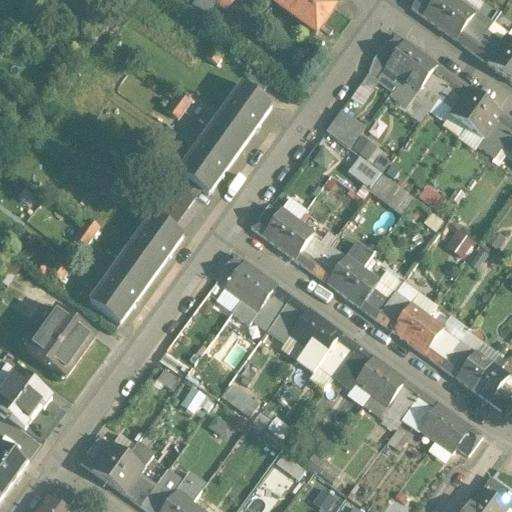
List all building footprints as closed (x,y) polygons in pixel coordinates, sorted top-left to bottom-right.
[(19,0),(18,1),(29,9),(35,0),(19,0)] [(212,4),(207,0),(198,0),(194,7),(205,14),(212,4)] [(234,2),(230,0),(207,0),(212,4),(226,14),(234,2)] [(334,11),(318,0),(280,0),(274,8),(315,38),(315,37),(322,28),(334,11)] [(436,0),(419,0),(417,3),(429,11),(436,0)] [(436,0),(429,11),(422,20),(439,33),(457,6),(448,0),(436,0)] [(470,4),(464,0),(463,0),(458,7),(465,12),(470,4)] [(429,11),(417,3),(410,12),(422,20),(429,11)] [(457,6),(439,33),(455,45),(462,35),(474,19),(465,12),(458,7),(457,6)] [(474,19),(462,35),(478,47),(486,36),(485,36),(489,30),(474,19)] [(478,47),(462,35),(455,45),(471,56),(478,47)] [(501,48),(486,36),(478,47),(493,58),(501,48)] [(392,38),(377,58),(389,66),(403,46),(392,38)] [(493,58),(487,68),(503,80),(511,67),(511,46),(506,42),(493,58)] [(420,58),(403,46),(389,66),(384,72),(401,84),(420,58)] [(493,58),(478,47),(471,56),(487,68),(493,58)] [(222,60),(211,52),(204,61),(215,69),(222,60)] [(436,70),(420,58),(401,84),(417,96),(430,79),(436,70)] [(511,67),(503,80),(511,85),(511,67)] [(452,82),(436,70),(430,79),(445,91),(452,82)] [(269,85),(253,73),(246,83),(262,94),(269,85)] [(430,79),(417,96),(413,102),(428,114),(445,91),(430,79)] [(468,93),(452,82),(445,91),(446,91),(461,102),(468,93)] [(417,96),(401,84),(391,97),(407,109),(413,102),(417,96)] [(241,90),(177,177),(200,193),(207,199),(271,111),(241,90)] [(461,102),(446,91),(438,102),(453,113),(461,102)] [(450,118),(449,119),(466,131),(484,105),(468,93),(461,102),(453,113),(450,118)] [(190,104),(179,96),(165,115),(176,123),(190,104)] [(453,113),(438,102),(430,114),(436,118),(440,112),(450,118),(453,113)] [(484,105),(466,131),(482,143),(494,127),(501,117),(484,105)] [(325,135),(350,152),(365,132),(341,116),(325,135)] [(511,135),(511,125),(501,117),(494,127),(510,138),(511,135)] [(383,142),(392,131),(381,123),(373,135),(383,142)] [(494,127),(482,143),(477,149),(493,161),(502,149),(510,138),(494,127)] [(511,139),(510,138),(502,149),(511,156),(511,139)] [(368,158),(376,149),(365,140),(357,150),(368,158)] [(155,152),(144,144),(137,154),(148,162),(155,152)] [(493,161),(492,164),(497,168),(504,160),(511,165),(511,156),(502,149),(493,161)] [(182,180),(156,216),(174,229),(200,193),(182,180)] [(116,184),(109,194),(120,201),(127,192),(116,184)] [(277,219),(267,212),(258,224),(268,231),(277,219)] [(297,226),(281,214),(277,219),(268,231),(262,240),(278,252),(297,226)] [(153,218),(89,306),(119,328),(183,240),(153,218)] [(87,223),(74,242),(85,250),(98,231),(87,223)] [(258,224),(257,223),(250,232),(262,240),(268,231),(258,224)] [(297,226),(278,252),(295,264),(301,255),(312,241),(314,238),(297,226)] [(320,246),(312,241),(301,255),(317,266),(322,258),(336,239),(329,234),(320,246)] [(476,250),(466,243),(459,252),(470,260),(476,250)] [(317,266),(301,255),(295,264),(310,275),(317,266)] [(2,257),(0,260),(0,282),(10,290),(23,272),(2,257)] [(243,266),(231,258),(225,267),(226,268),(236,275),(243,266)] [(339,270),(322,258),(317,266),(333,278),(339,270)] [(333,278),(326,287),(343,299),(362,273),(345,261),(339,270),(333,278)] [(67,274),(56,266),(49,276),(60,284),(67,274)] [(259,278),(243,266),(236,275),(228,286),(224,292),(241,304),(259,278)] [(333,278),(317,266),(310,275),(326,287),(333,278)] [(226,268),(219,279),(228,286),(236,275),(226,268)] [(388,272),(378,285),(394,297),(402,285),(403,282),(388,272)] [(378,285),(362,273),(343,299),(359,311),(373,293),(378,285)] [(276,290),(259,278),(241,304),(257,316),(269,299),(276,290)] [(394,297),(378,285),(373,293),(388,305),(394,297)] [(435,309),(402,285),(394,297),(410,308),(427,320),(435,309)] [(292,302),(276,290),(269,299),(285,311),(292,302)] [(388,305),(373,293),(366,302),(382,314),(388,305)] [(410,308),(394,297),(388,305),(382,314),(398,325),(410,308)] [(285,311),(269,299),(262,309),(278,320),(285,311)] [(308,313),(292,302),(285,311),(301,322),(308,313)] [(382,314),(366,302),(359,311),(375,323),(382,314)] [(427,320),(410,308),(398,325),(391,334),(408,346),(427,320)] [(285,311),(278,320),(272,328),(289,339),(301,322),(285,311)] [(95,341),(57,313),(26,355),(64,383),(95,341)] [(324,325),(308,313),(301,322),(289,339),(289,340),(305,351),(324,325)] [(398,325),(382,314),(375,323),(391,334),(398,325)] [(427,320),(408,346),(424,358),(431,349),(441,335),(443,332),(427,320)] [(341,337),(324,325),(305,351),(322,363),(334,347),(341,337)] [(289,339),(272,328),(268,335),(285,347),(289,340),(289,339)] [(457,347),(441,335),(431,349),(447,361),(457,347)] [(357,349),(341,337),(334,347),(350,358),(357,349)] [(473,358),(458,346),(457,347),(447,361),(462,372),(473,358)] [(350,358),(334,347),(326,357),(343,370),(351,359),(350,358)] [(372,360),(357,349),(350,358),(351,359),(366,370),(372,360)] [(447,361),(431,349),(424,358),(440,370),(447,361)] [(462,372),(456,381),(472,393),(491,367),(475,355),(473,358),(462,372)] [(343,370),(326,357),(322,363),(319,368),(336,381),(343,370)] [(366,370),(351,359),(343,370),(358,381),(366,370)] [(506,365),(498,359),(492,368),(499,373),(506,365)] [(389,372),(372,360),(366,370),(358,381),(354,386),(354,387),(370,398),(389,372)] [(447,361),(440,370),(456,381),(462,372),(447,361)] [(492,368),(491,367),(472,393),(489,406),(503,387),(508,380),(499,373),(492,368)] [(13,378),(0,368),(0,389),(3,392),(0,395),(0,421),(2,423),(4,419),(22,433),(39,411),(40,412),(48,402),(14,377),(13,378)] [(358,381),(343,370),(336,381),(334,383),(344,390),(348,384),(354,388),(354,387),(354,386),(358,381)] [(406,384),(389,372),(370,398),(386,410),(387,410),(392,404),(399,394),(406,384)] [(511,382),(508,379),(508,380),(503,387),(511,393),(511,382)] [(164,382),(152,398),(165,408),(177,392),(164,382)] [(370,398),(354,387),(354,388),(348,384),(344,390),(349,393),(347,397),(363,409),(370,398)] [(421,396),(406,384),(399,394),(414,405),(415,405),(421,396)] [(511,393),(503,387),(489,406),(501,414),(511,398),(511,393)] [(204,401),(192,393),(184,405),(196,413),(204,401)] [(414,405),(399,394),(392,404),(407,415),(414,405)] [(437,407),(421,396),(415,405),(430,417),(437,407)] [(398,427),(382,416),(386,410),(370,398),(363,409),(363,410),(382,423),(380,426),(394,436),(396,433),(396,430),(398,427)] [(212,407),(204,402),(199,410),(207,415),(212,407)] [(407,415),(392,404),(387,410),(386,410),(382,416),(398,427),(401,423),(402,424),(407,415)] [(430,417),(415,405),(402,424),(418,435),(419,434),(418,434),(430,417)] [(430,417),(418,434),(419,434),(435,445),(454,419),(437,407),(430,417)] [(470,431),(454,419),(435,445),(451,458),(456,451),(470,431)] [(482,440),(470,431),(456,451),(468,459),(482,440)] [(110,449),(99,441),(95,446),(106,454),(110,449)] [(106,454),(95,446),(87,457),(98,465),(106,454)] [(260,455),(249,447),(243,455),(254,463),(260,455)] [(153,460),(136,448),(126,460),(127,461),(143,473),(153,460)] [(0,504),(25,469),(0,449),(0,504)] [(98,465),(91,475),(108,487),(127,461),(126,460),(110,449),(106,454),(98,465)] [(87,457),(86,457),(80,466),(91,475),(98,465),(87,457)] [(127,461),(108,487),(124,499),(131,490),(139,479),(143,473),(127,461)] [(355,489),(324,466),(316,476),(347,499),(355,489)] [(155,491),(139,479),(131,490),(147,501),(155,491)] [(511,497),(490,481),(482,493),(503,509),(511,497)] [(65,495),(56,489),(48,500),(63,511),(66,511),(73,502),(65,496),(65,495)] [(198,500),(182,489),(176,497),(191,508),(192,508),(198,500)] [(147,501),(131,490),(124,499),(140,510),(147,501)] [(163,511),(171,501),(155,490),(155,491),(147,501),(161,511),(163,511)] [(482,493),(470,509),(469,508),(469,509),(473,511),(507,511),(508,511),(503,509),(482,493)] [(176,497),(175,496),(171,501),(163,511),(188,511),(191,508),(176,497)] [(511,511),(511,497),(503,509),(508,511),(507,511),(511,511)] [(63,511),(48,500),(38,511),(63,511)] [(161,511),(147,501),(140,510),(142,511),(161,511)]
